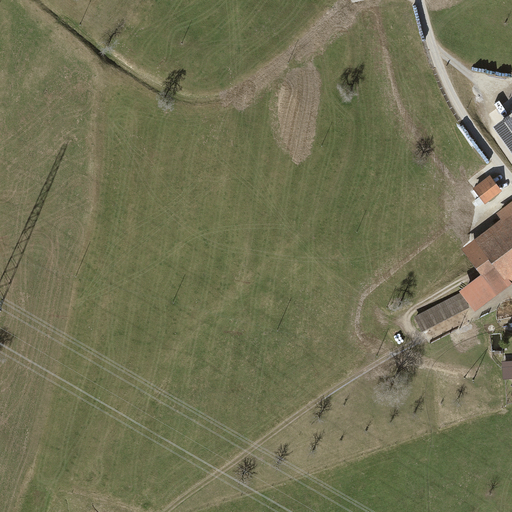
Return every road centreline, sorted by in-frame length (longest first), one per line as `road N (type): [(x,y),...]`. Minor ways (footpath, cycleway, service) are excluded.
road 1 (track): [(353,0),(256,80),(190,99),(137,81),(43,0)]
road 2 (track): [(167,511),(307,408),(412,343)]
road 3 (residential): [(419,0),(450,95),(511,183)]
